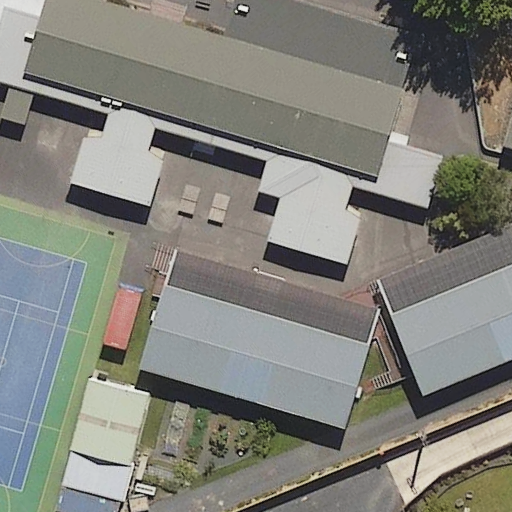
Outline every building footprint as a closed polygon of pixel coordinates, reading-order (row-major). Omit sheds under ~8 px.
[(0,0),(0,90),(6,93),(0,113),(0,121),(24,129),(32,101),(76,114),(54,188),(151,217),(174,141),(249,164),(242,190),(264,197),(248,247),(346,276),(369,202),(426,219),(449,145),(386,126),(412,40),(278,0),(230,0),(221,35),(104,0),(0,0)] [(511,112),(503,141),(511,144),(511,112)] [(511,358),(511,227),(377,282),(422,395),(511,358)] [(380,310),(176,249),(141,365),(346,426),(380,310)] [(148,387),(89,373),(64,479),(123,493),(148,387)]
